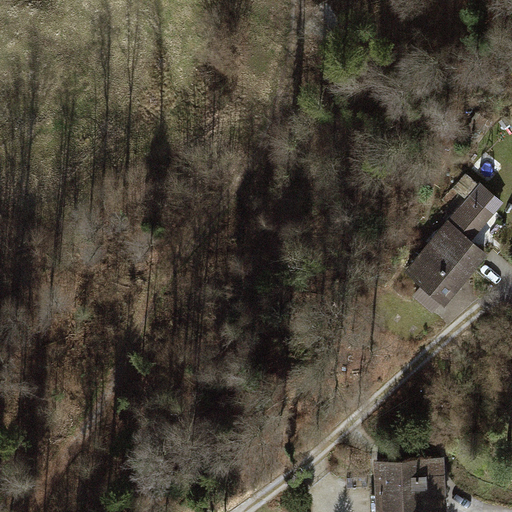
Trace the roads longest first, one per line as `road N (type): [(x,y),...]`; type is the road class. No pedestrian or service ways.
road 1 (track): [(26,511),(289,97),(297,0)]
road 2 (residential): [(246,511),(511,299)]
